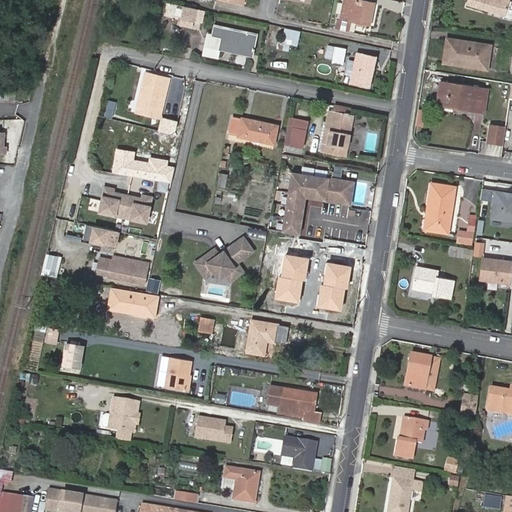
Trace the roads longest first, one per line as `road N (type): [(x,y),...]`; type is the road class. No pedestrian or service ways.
road 1 (track): [(104,50),(403,111)]
road 2 (residential): [(0,294),(70,0)]
road 3 (unknown): [(228,511),(18,479)]
road 4 (unknown): [(380,256),(361,257),(346,310),(288,305),(269,294),(278,240)]
road 5 (residential): [(339,511),(369,323)]
road 6 (residential): [(369,323),(396,153)]
road 7 (residential): [(396,153),(421,0)]
road 8 (residential): [(511,349),(369,323)]
